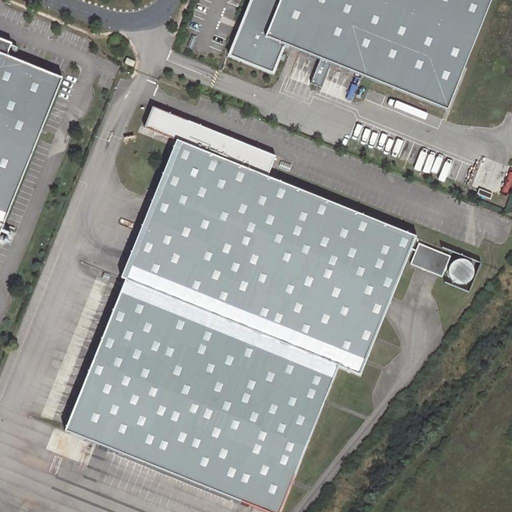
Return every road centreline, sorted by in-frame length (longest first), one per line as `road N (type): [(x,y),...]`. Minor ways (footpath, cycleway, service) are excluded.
road 1 (unknown): [(140,85),(471,218)]
road 2 (residential): [(49,0),(129,22),(155,16),(168,0)]
